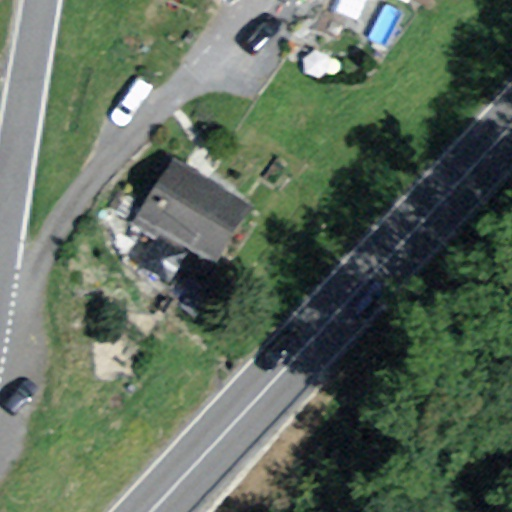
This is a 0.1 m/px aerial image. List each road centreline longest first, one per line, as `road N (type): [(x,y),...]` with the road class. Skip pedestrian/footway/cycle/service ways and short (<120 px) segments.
road 1 (secondary): [(150,511),(511,128)]
road 2 (tertiary): [(0,263),(42,0)]
